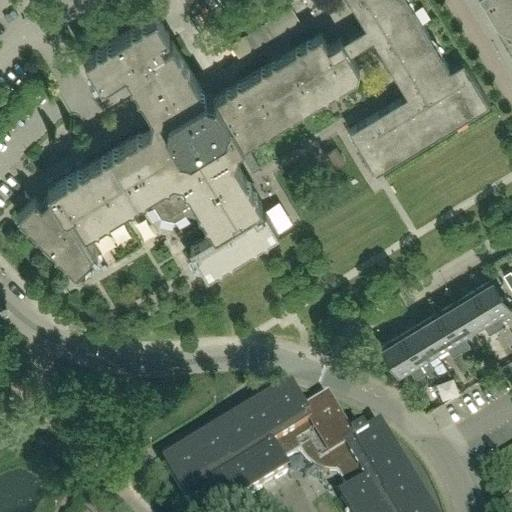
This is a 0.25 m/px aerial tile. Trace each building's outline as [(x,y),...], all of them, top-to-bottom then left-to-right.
[(238,147),(357,75),(359,67),(350,52),(373,38),(406,94),(349,129),(349,130),(360,148),(375,172),(377,171),(376,170),(375,171),(373,166),(381,161),(385,166),(412,150),(408,144),(426,133),(430,139),(457,123),(453,117),(472,106),(475,112),(489,103),(463,60),(461,61),(450,68),(441,55),(436,58),(425,40),(430,37),(414,10),(408,13),(402,3),(400,0),(349,0),(365,26),(343,40),(341,36),(328,44),(321,32),(213,97),(206,95),(177,46),(172,40),(164,45),(161,39),(169,34),(156,13),(85,56),(93,70),(100,82),(102,84),(125,70),(157,122),(151,125),(47,188),(50,193),(42,202),(35,196),(17,213),(76,273),(87,262),(97,252),(98,251),(86,230),(138,199),(140,203),(154,206),(161,217),(175,220),(186,214),(200,218),(204,215),(214,232),(190,246),(192,249),(199,261),(207,274),(261,242),(279,231),(266,209),(257,214),(254,208),(262,203),(235,159),(238,147)] [(511,0),(483,0),(495,20),(496,21),(498,23),(499,24),(502,26),(505,27),(508,28),(510,29),(511,28),(511,0)] [(233,65),(301,24),(291,6),(223,47),(233,65)] [(246,144),(238,149),(252,171),(259,167),(246,144)] [(503,274),(509,285),(511,283),(511,272),(510,270),(503,274)] [(0,289),(8,282),(0,273),(0,289)] [(498,328),(506,323),(500,312),(510,306),(494,279),(475,290),(498,328)] [(498,328),(475,290),(456,301),(473,329),(483,323),(489,333),(498,328)] [(473,329),(456,301),(438,313),(461,351),(469,345),(463,335),(473,329)] [(461,351),(438,313),(419,324),(436,351),(446,345),(452,356),(461,351)] [(436,351),(419,324),(401,335),(424,373),(432,368),(426,357),(436,351)] [(424,373),(401,335),(382,346),(398,374),(409,367),(415,378),(424,373)] [(463,355),(455,360),(456,362),(460,370),(468,365),(463,355)] [(428,386),(418,390),(424,404),(434,400),(428,386)] [(223,511),(286,474),(281,465),(299,454),(304,461),(310,466),(315,469),(322,472),(329,474),(336,475),(342,485),(345,490),(348,495),(340,500),(347,511),(426,511),(409,483),(411,481),(379,429),(366,438),(362,431),(350,438),(327,400),(304,414),(291,391),(217,436),(216,434),(164,466),(192,511),(201,505),(205,511),(223,511)] [(511,449),(500,452),(504,475),(511,474),(511,449)] [(85,496),(79,503),(83,507),(90,500),(85,496)]
